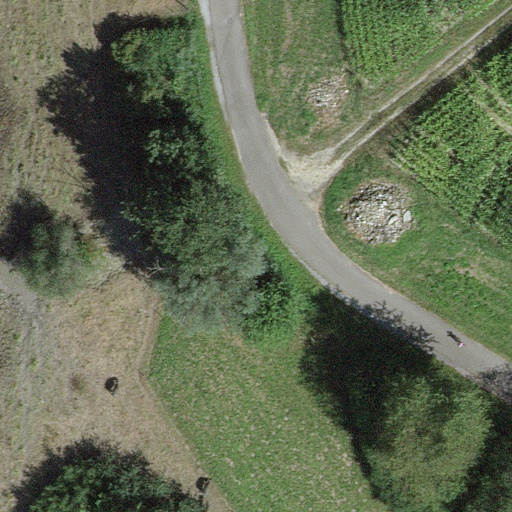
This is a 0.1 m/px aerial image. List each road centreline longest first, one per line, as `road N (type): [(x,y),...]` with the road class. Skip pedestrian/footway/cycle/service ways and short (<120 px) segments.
road 1 (track): [(511,374),(336,281),(272,194),(240,123),(212,0)]
road 2 (track): [(272,194),(499,0)]
